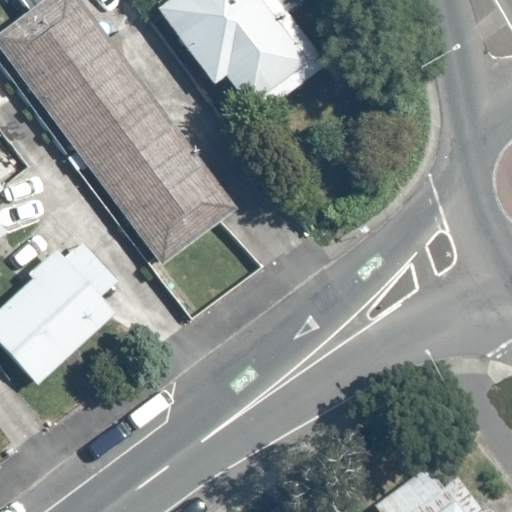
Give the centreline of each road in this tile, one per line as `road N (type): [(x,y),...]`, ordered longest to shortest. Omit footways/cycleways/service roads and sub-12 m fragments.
road 1 (tertiary): [(477,238),(452,245),(100,511)]
road 2 (secondary): [(477,238),(460,208),(456,173),(466,139),(511,99)]
